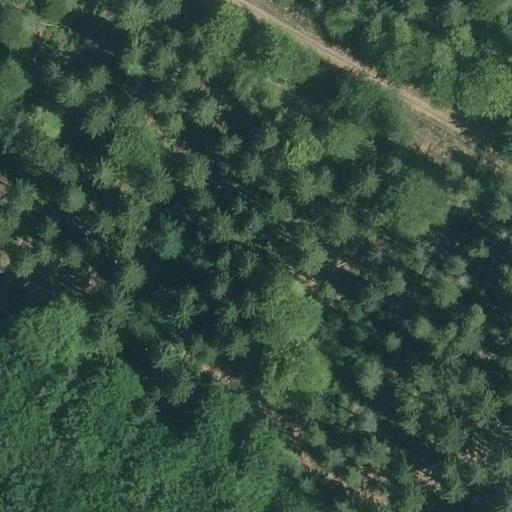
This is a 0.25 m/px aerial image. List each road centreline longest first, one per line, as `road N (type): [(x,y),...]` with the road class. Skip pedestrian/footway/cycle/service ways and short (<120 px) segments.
road 1 (track): [(220,0),(511,160)]
road 2 (track): [(0,377),(238,511)]
